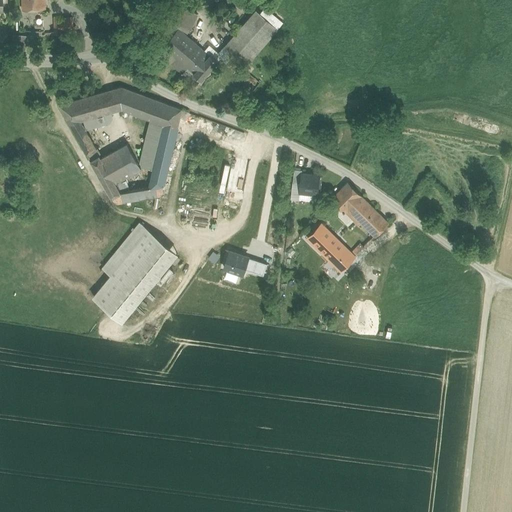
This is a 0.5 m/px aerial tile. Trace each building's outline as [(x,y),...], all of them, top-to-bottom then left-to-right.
[(46,9),(45,0),(22,0),(23,10),(46,9)] [(179,28),(187,36),(197,14),(172,0),(169,0),(155,30),(169,39),(179,28)] [(260,13),(278,29),(283,23),(265,7),(260,13)] [(257,10),(225,46),(234,55),(247,66),(278,29),(260,13),(257,10)] [(58,18),(53,18),(54,35),(62,35),(62,32),(76,31),(76,28),(72,28),(72,19),(58,20),(58,18)] [(189,69),(205,51),(187,36),(179,28),(169,39),(163,46),(188,68),(189,69)] [(210,54),(218,61),(220,59),(216,56),(219,53),(210,45),(205,51),(210,55),(210,54)] [(183,75),(188,68),(163,46),(157,53),(183,75)] [(234,55),(225,46),(219,53),(216,56),(220,59),(226,64),(234,55)] [(205,51),(189,69),(202,80),(218,61),(210,54),(210,55),(205,51)] [(202,80),(189,69),(188,68),(183,75),(189,80),(188,80),(196,86),(202,80)] [(163,126),(177,131),(182,110),(121,86),(114,89),(122,111),(124,111),(152,121),(163,126)] [(122,111),(114,89),(106,91),(114,113),(122,111)] [(114,113),(106,91),(59,105),(70,125),(80,122),(114,113)] [(114,113),(80,122),(85,131),(117,123),(114,113)] [(152,172),(163,126),(152,121),(141,170),(152,172)] [(80,122),(70,125),(87,155),(96,150),(85,131),(80,122)] [(119,194),(112,198),(116,205),(161,196),(177,131),(163,126),(152,172),(149,188),(123,193),(119,194)] [(126,145),(100,160),(114,184),(116,183),(141,170),(126,145)] [(96,150),(87,155),(91,162),(99,157),(100,157),(96,150)] [(235,156),(226,194),(241,198),(250,160),(235,156)] [(99,157),(91,162),(112,198),(119,194),(114,184),(100,160),(99,157)] [(301,184),(302,174),(302,171),(294,170),(293,183),(301,184)] [(320,176),(302,174),(301,184),(300,193),(318,195),(320,176)] [(121,186),(116,183),(114,184),(119,194),(123,193),(121,186)] [(300,193),(301,184),(293,183),(291,200),(299,201),(300,193)] [(364,201),(346,184),(331,200),(336,205),(348,217),(364,201)] [(317,202),(318,195),(300,193),(299,201),(317,202)] [(387,224),(364,201),(348,217),(350,219),(358,226),(361,223),(375,236),(387,224)] [(348,217),(336,205),(330,212),(344,225),(350,219),(348,217)] [(104,267),(114,275),(96,296),(125,320),(178,252),(141,222),(104,267)] [(307,240),(340,271),(354,257),(349,253),(321,225),(307,240)] [(349,253),(354,257),(362,249),(358,245),(349,253)] [(228,249),(222,268),(245,275),(247,269),(265,275),(269,261),(228,249)]
